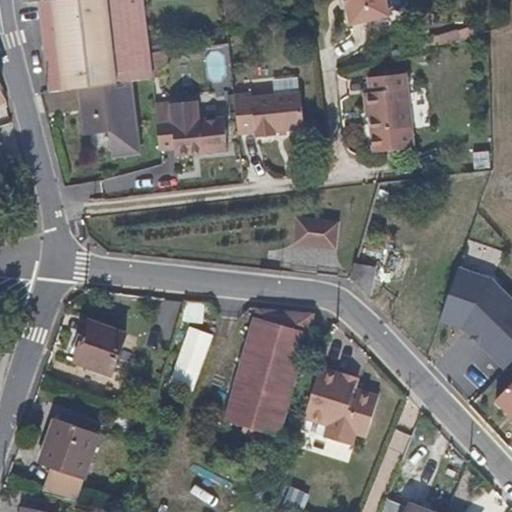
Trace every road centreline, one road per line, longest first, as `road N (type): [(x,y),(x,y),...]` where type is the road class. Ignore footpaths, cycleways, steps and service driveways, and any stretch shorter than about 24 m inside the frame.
road 1 (residential): [(511,482),(379,334),(336,298),(57,263)]
road 2 (residential): [(0,25),(58,236),(57,263)]
road 3 (residential): [(0,460),(57,263)]
